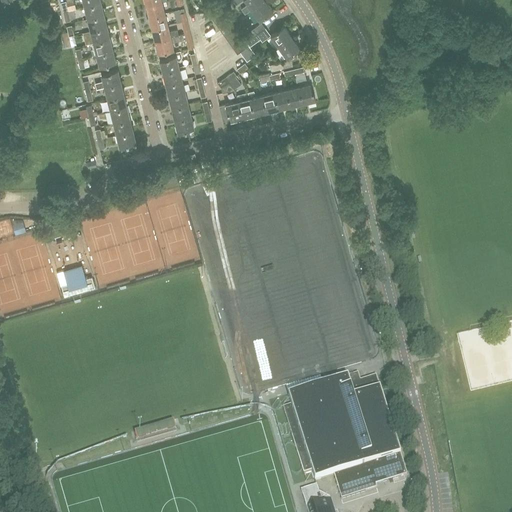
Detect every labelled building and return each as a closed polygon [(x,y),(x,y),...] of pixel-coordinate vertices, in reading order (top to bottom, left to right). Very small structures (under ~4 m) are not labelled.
[(223,0),(219,4),(223,9),(234,0),(223,0)] [(251,9),(263,0),(243,0),(247,4),(241,8),(245,14),(251,9)] [(263,0),(251,9),(259,21),(272,11),(264,0),(263,0)] [(94,15),(103,13),(100,1),(91,3),(92,5),(84,7),(87,19),(95,17),(94,15)] [(149,17),(165,13),(162,1),(146,5),(149,17)] [(222,10),(223,9),(219,4),(218,4),(207,12),(211,18),(222,10)] [(181,22),(187,20),(185,11),(185,12),(184,8),(174,11),(177,23),(181,22)] [(215,24),(227,16),(222,10),(211,18),(215,24)] [(97,27),(106,25),(103,13),(94,15),(95,17),(87,19),(90,31),(98,29),(97,27)] [(152,29),(168,25),(165,13),(149,17),(152,29)] [(219,30),(231,22),(227,16),(215,24),(219,30)] [(190,32),(187,20),(181,22),(184,34),(190,32)] [(224,36),(236,28),(231,22),(219,30),(224,36)] [(100,39),(109,37),(106,25),(97,27),(98,29),(90,31),(93,43),(101,41),(100,39)] [(155,41),(178,35),(177,30),(170,32),(168,25),(152,29),(155,41)] [(283,26),(271,35),(270,36),(278,47),(291,37),(283,26)] [(228,42),(240,34),(236,28),(224,36),(228,42)] [(265,28),(256,34),(246,42),(249,46),(249,47),(250,46),(260,39),(262,42),(270,36),(271,35),(265,28)] [(256,34),(253,29),(242,37),(246,42),(256,34)] [(194,47),(190,32),(184,34),(185,37),(187,45),(188,49),(194,47)] [(178,35),(155,41),(158,53),(174,49),(172,42),(184,40),(183,34),(178,35)] [(232,48),(244,40),(240,34),(228,42),(232,48)] [(103,52),(112,49),(109,37),(100,39),(101,41),(93,43),(94,48),(91,49),(93,56),(96,55),(104,53),(103,52)] [(291,37),(278,47),(287,58),(289,60),(297,58),(296,52),(300,48),(291,37)] [(237,54),(240,52),(248,46),(244,40),(232,48),(237,54)] [(253,50),(250,46),(249,47),(249,46),(248,46),(240,52),(243,56),(252,50),(253,50)] [(104,53),(96,55),(99,67),(107,65),(106,64),(115,62),(112,49),(103,52),(104,53)] [(252,50),(243,56),(243,57),(246,61),(255,55),(252,50)] [(172,69),(179,67),(177,61),(179,60),(181,57),(180,51),(167,54),(168,57),(166,57),(167,58),(160,60),(163,72),(172,70),(172,69)] [(269,65),(271,71),(283,68),(282,62),(269,65)] [(240,73),(248,67),(244,63),(237,69),(240,73)] [(174,82),(182,80),(179,67),(172,69),(172,70),(163,72),(166,85),(174,83),(174,82)] [(112,85),(111,84),(120,81),(117,69),(108,71),(109,73),(101,75),(104,87),(112,85)] [(225,76),(235,89),(241,84),(235,76),(237,75),(233,70),(225,76)] [(387,74),(383,72),(377,82),(382,85),(387,74)] [(198,87),(198,88),(204,87),(201,76),(196,78),(198,87)] [(225,76),(217,82),(221,87),(222,93),(235,90),(235,89),(225,76)] [(177,94),(185,92),(182,80),(174,82),(174,83),(166,85),(169,97),(177,94)] [(114,96),(123,94),(120,82),(111,84),(112,85),(104,87),(107,99),(115,97),(114,96)] [(301,94),(303,103),(316,99),(314,91),(312,91),(310,83),(297,86),(299,94),(301,94)] [(291,106),(303,103),(301,94),(299,94),(297,86),(285,89),(287,97),(289,97),(291,106)] [(279,108),(291,106),(289,97),(287,97),(285,89),(273,92),(276,100),(277,100),(279,108)] [(180,105),(188,103),(185,92),(177,94),(169,97),(172,109),(181,107),(180,105)] [(267,111),(279,108),(277,100),(276,100),(273,92),(262,95),(264,103),(265,103),(267,111)] [(117,108),(127,106),(123,94),(114,96),(115,97),(107,99),(110,111),(118,109),(117,108)] [(242,95),(236,97),(238,101),(239,109),(241,109),(241,110),(242,112),(242,114),(242,115),(243,117),(255,114),(253,106),(251,106),(249,98),(243,100),(242,95)] [(255,114),(267,111),(265,103),(264,103),(262,95),(249,98),(251,106),(253,106),(255,114)] [(238,101),(219,105),(223,120),(230,119),(231,120),(235,119),(236,122),(244,120),(243,117),(242,115),(242,114),(242,112),(241,110),(241,109),(239,109),(238,101)] [(183,117),(191,115),(188,103),(180,105),(181,107),(172,109),(175,121),(183,119),(183,117)] [(120,120),(129,117),(127,106),(117,108),(118,109),(110,111),(113,123),(121,121),(120,120)] [(183,119),(175,121),(178,133),(187,131),(187,129),(194,128),(191,115),(183,117),(183,119)] [(124,132),(133,130),(129,117),(120,120),(121,121),(113,123),(116,136),(124,134),(124,132)] [(124,134),(116,136),(119,147),(128,145),(128,144),(136,142),(133,130),(124,132),(124,134)] [(18,235),(28,233),(25,222),(15,224),(18,235)] [(85,278),(81,266),(64,271),(68,283),(61,285),(64,296),(95,287),(92,276),(85,278)] [(361,381),(359,373),(288,395),(291,404),(283,407),(298,454),(304,473),(312,471),(315,480),(334,474),(342,499),(377,488),(376,484),(407,475),(376,376),(361,381)] [(156,422),(159,434),(177,429),(174,417),(156,422)] [(307,511),(333,511),(333,510),(329,497),(319,493),(317,485),(301,490),(307,511)]
